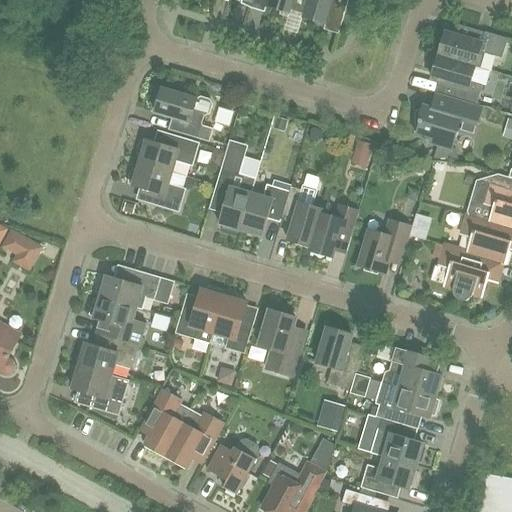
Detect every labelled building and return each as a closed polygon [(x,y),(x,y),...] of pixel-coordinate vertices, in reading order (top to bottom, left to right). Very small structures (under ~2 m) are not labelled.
[(305,9),(307,0),(267,0),(266,7),(289,14),(291,5),(305,9)] [(344,15),(348,0),(307,0),(305,9),(302,17),(325,24),(329,11),(344,15)] [(469,28),(465,39),(445,33),(438,56),(478,68),(483,53),(502,59),(507,39),(476,30),(469,28)] [(476,105),(482,86),(485,87),(490,71),(478,68),(438,56),(431,79),(456,86),(453,98),(476,105)] [(200,97),(195,99),(161,89),(161,90),(157,92),(155,100),(157,104),(154,113),(172,118),(168,130),(209,142),(213,129),(202,126),(202,124),(204,117),(209,114),(212,104),(209,99),(200,97)] [(473,135),(481,110),(455,102),(451,116),(423,107),(422,110),(418,110),(417,110),(415,113),(414,132),(415,132),(415,135),(431,139),(430,142),(437,145),(434,158),(433,159),(457,160),(457,154),(455,150),(451,149),(457,130),(473,135)] [(285,133),(288,122),(276,118),(273,129),(285,133)] [(511,137),(511,120),(508,119),(503,135),(511,137)] [(321,140),(324,133),(316,128),(311,131),(311,141),(317,142),(321,140)] [(264,147),(268,134),(255,130),(252,144),(264,147)] [(192,167),(199,144),(175,136),(172,148),(146,140),(145,142),(142,141),(138,147),(137,163),(171,173),(175,161),(192,167)] [(367,168),(373,146),(358,142),(352,164),(367,168)] [(240,231),(251,194),(260,163),(241,157),(244,147),(228,143),(226,152),(221,167),(213,194),(226,198),(218,224),(223,226),(222,229),(237,234),(238,230),(240,231)] [(214,148),(210,164),(221,167),(226,152),(214,148)] [(185,190),(168,184),(171,173),(137,163),(129,176),(129,183),(133,184),(132,186),(158,194),(154,206),(178,213),(185,190)] [(262,237),(269,211),(282,215),(283,213),(289,192),(266,185),(263,197),(251,194),(240,231),(262,237)] [(511,191),(490,185),(484,205),(492,208),(488,222),(488,223),(511,229),(511,191)] [(321,214),(322,210),(312,207),(317,190),(301,186),(300,190),(290,187),(289,192),(283,213),(294,216),(287,241),(309,247),(310,248),(320,213),(321,214)] [(417,203),(420,193),(410,190),(407,200),(417,203)] [(133,215),(135,206),(126,204),(124,212),(133,215)] [(332,258),(339,234),(351,237),(358,212),(338,206),(334,218),(321,214),(320,213),(310,248),(309,247),(308,251),(332,258)] [(511,251),(511,229),(488,223),(488,222),(468,216),(462,236),(470,239),(466,253),(501,264),(501,265),(504,266),(509,250),(511,251)] [(430,240),(431,220),(416,219),(414,239),(430,240)] [(405,251),(412,227),(388,220),(383,235),(369,231),(359,266),(384,274),(388,258),(402,262),(405,251)] [(14,263),(31,273),(45,248),(12,231),(3,248),(17,256),(14,263)] [(441,260),(445,248),(438,245),(434,258),(441,260)] [(495,284),(501,265),(501,264),(466,253),(446,247),(445,248),(441,260),(439,267),(448,270),(443,285),(453,288),(452,291),(453,294),(454,296),(456,299),(458,300),(461,301),(464,301),(467,300),(469,299),(471,297),(473,294),(482,297),(487,281),(495,284)] [(154,301),(161,278),(136,271),(132,284),(106,276),(105,277),(100,277),(95,293),(100,296),(99,298),(136,309),(136,308),(142,309),(145,299),(154,301)] [(213,333),(223,297),(221,296),(222,292),(206,288),(205,292),(200,290),(193,314),(182,310),(175,334),(194,340),(197,329),(213,333)] [(251,330),(240,327),(246,304),(223,297),(213,333),(228,338),(225,349),(244,354),(251,330)] [(133,320),(136,309),(99,298),(99,299),(93,299),(89,315),(93,318),(93,319),(100,321),(97,334),(115,340),(138,347),(144,349),(151,326),(133,320)] [(292,377),(300,350),(287,346),(295,318),(269,311),(259,346),(271,350),(266,369),(292,377)] [(7,358),(19,336),(0,325),(0,373),(5,375),(7,376),(9,376),(12,375),(14,373),(15,371),(15,368),(15,366),(14,363),(12,362),(7,358)] [(355,374),(359,362),(345,357),(352,335),(326,327),(316,363),(331,368),(327,384),(350,391),(350,390),(355,375),(355,374)] [(114,365),(132,370),(138,347),(115,340),(111,351),(85,344),(84,347),(80,346),(75,364),(79,365),(79,367),(111,376),(114,365)] [(436,397),(442,376),(424,370),(428,358),(396,348),(389,371),(385,372),(382,381),(384,382),(399,386),(399,387),(436,397)] [(125,393),(107,388),(111,376),(79,367),(72,389),(98,397),(94,409),(118,416),(125,393)] [(232,387),(236,373),(221,369),(217,383),(232,387)] [(350,391),(349,393),(364,397),(370,378),(355,374),(355,375),(350,391)] [(436,397),(399,387),(399,386),(384,382),(377,403),(379,403),(375,417),(380,419),(399,424),(403,412),(429,419),(430,416),(434,416),(439,401),(435,399),(436,397)] [(145,445),(166,456),(191,410),(180,404),(182,401),(161,390),(160,391),(148,414),(141,427),(151,433),(145,445)] [(338,432),(345,408),(329,403),(321,428),(338,432)] [(202,416),(191,410),(166,456),(187,468),(193,456),(204,462),(211,449),(224,424),(204,413),(202,416)] [(345,424),(358,427),(360,414),(347,412),(345,424)] [(425,448),(421,446),(422,444),(397,436),(400,425),(399,424),(380,419),(374,441),(387,445),(383,457),(415,467),(417,462),(421,462),(425,448)] [(428,433),(428,446),(444,446),(444,433),(428,433)] [(237,495),(256,460),(253,458),(258,450),(256,446),(245,440),(241,441),(237,449),(234,447),(232,451),(220,445),(206,470),(227,481),(223,488),(237,495)] [(418,473),(414,470),(415,467),(383,457),(380,469),(367,465),(360,488),(380,494),(383,482),(409,490),(409,487),(414,487),(418,473)] [(304,511),(325,473),(307,463),(301,475),(278,463),(268,483),(275,487),(262,509),(266,511),(304,511)] [(194,494),(214,500),(219,479),(199,474),(194,494)] [(374,511),(370,511),(374,498),(345,490),(341,503),(355,507),(353,511),(374,511)]
